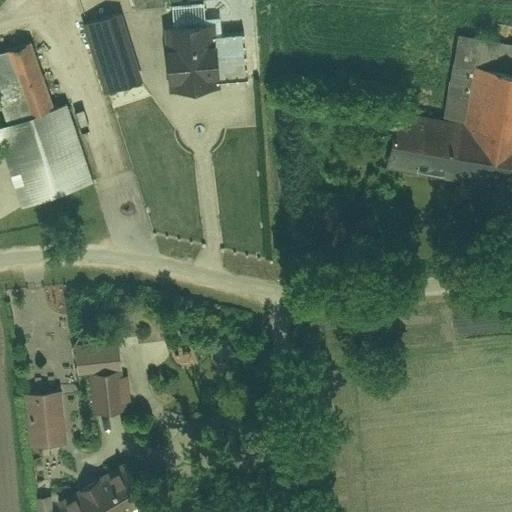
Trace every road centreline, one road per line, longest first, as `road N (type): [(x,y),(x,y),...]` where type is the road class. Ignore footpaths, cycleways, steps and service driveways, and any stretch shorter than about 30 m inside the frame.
road 1 (residential): [(273,295),(124,258),(0,258)]
road 2 (residential): [(273,295),(511,271)]
road 3 (residential): [(290,511),(273,295)]
